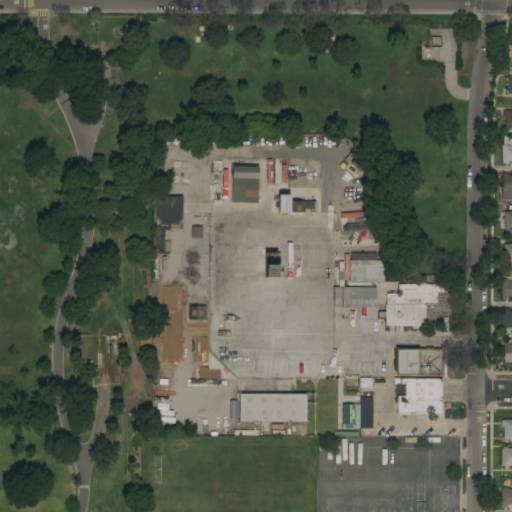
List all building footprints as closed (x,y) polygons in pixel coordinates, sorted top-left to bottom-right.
[(511,128),(509,128),(509,130),(505,130),(505,128),(504,128),(504,117),(502,117),(502,111),(504,111),(504,110),(511,110),(511,128)] [(502,145),(502,144),(507,144),(507,145),(511,145),(511,162),(507,162),(507,164),(501,164),(501,145),(502,145)] [(160,189),(163,162),(165,162),(163,172),(165,173),(166,162),(172,163),(169,190),(160,189)] [(257,203),(231,203),(231,167),(259,167),(259,179),(257,179),(257,203)] [(511,200),(501,200),(501,191),(501,173),(508,173),(508,176),(511,176),(511,200)] [(182,228),(181,197),(154,197),(154,228),(182,228)] [(278,198),(288,198),(288,202),(289,213),(278,213),(278,198)] [(289,213),(288,202),(301,202),(301,213),(289,213)] [(511,229),(503,229),(503,221),(501,221),(501,218),(503,218),(503,212),(511,212),(511,229)] [(191,238),(191,228),(202,228),(202,238),(191,238)] [(167,253),(168,231),(155,231),(155,253),(167,253)] [(511,266),(510,266),(510,261),(503,261),(503,244),(511,244),(511,266)] [(277,252),(277,253),(279,253),(279,262),(276,262),(276,265),(280,265),(280,272),(277,272),(277,277),(264,277),(264,252),(277,252)] [(383,282),(348,282),(348,278),(343,278),(343,285),(338,285),(338,262),(343,262),(343,254),(349,254),(349,260),(383,260),(383,282)] [(199,263),(198,288),(186,288),(186,263),(199,263)] [(511,297),(507,297),(507,299),(501,299),(501,297),(500,297),(500,281),(501,281),(501,279),(506,279),(506,281),(511,281),(511,297)] [(445,284),(445,293),(450,293),(449,318),(438,318),(438,325),(424,325),(424,329),(411,329),(411,326),(384,326),(384,318),(377,318),(377,312),(384,312),(384,305),(385,305),(385,301),(383,301),(383,298),(385,298),(385,294),(389,294),(389,291),(394,291),(394,294),(398,294),(398,284),(445,284)] [(182,286),(160,286),(159,362),(180,362),(182,286)] [(375,308),(333,308),(333,306),(329,306),(329,302),(333,302),(333,300),(330,300),(330,291),(333,291),(333,287),(375,287),(375,308)] [(205,321),(187,320),(187,306),(205,306),(205,321)] [(500,312),(501,312),(501,309),(507,309),(507,312),(511,312),(511,328),(506,328),(506,329),(502,329),(502,328),(500,328),(500,312)] [(511,362),(503,362),(503,343),(508,343),(508,345),(511,345),(511,362)] [(441,377),(415,376),(394,376),(395,348),(424,348),(424,347),(432,347),(432,348),(441,348),(441,377)] [(196,379),(196,367),(207,367),(207,380),(196,379)] [(359,388),(359,378),(372,378),(372,388),(359,388)] [(443,414),(397,414),(397,396),(396,396),(396,384),(394,384),(394,380),(399,380),(399,379),(443,379),(443,414)] [(238,422),(238,394),(306,394),(305,423),(238,422)] [(373,429),(359,429),(359,398),(373,398),(373,429)] [(511,420),(511,437),(507,437),(507,439),(503,439),(503,437),(502,437),(502,426),(500,426),(500,420),(502,420),(511,420)] [(500,448),(502,448),(502,447),(507,447),(507,448),(511,448),(511,466),(508,466),(508,468),(503,468),(503,466),(500,466),(500,448)] [(511,505),(507,505),(507,507),(501,507),(501,506),(500,505),(500,489),(500,488),(505,488),(505,487),(509,487),(509,489),(511,489),(511,505)]
